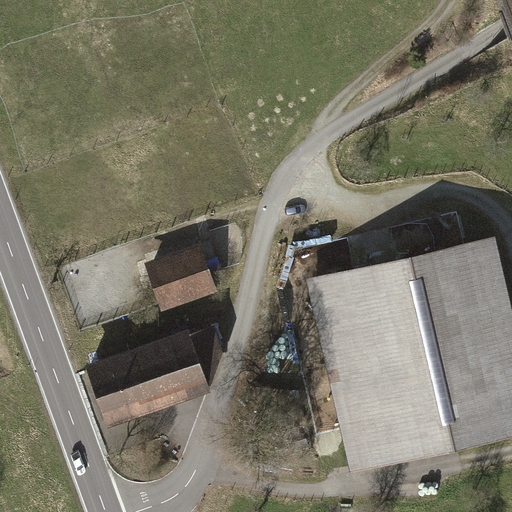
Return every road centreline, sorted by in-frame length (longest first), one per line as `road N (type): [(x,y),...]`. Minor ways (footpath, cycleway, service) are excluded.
road 1 (track): [(200,469),(272,490),(335,491),(511,455)]
road 2 (primary): [(104,511),(0,224)]
road 3 (track): [(511,24),(320,140),(281,188)]
road 4 (track): [(511,236),(478,198),(441,190),(329,202),(281,188)]
road 5 (track): [(449,0),(437,20),(335,110),(320,140)]
